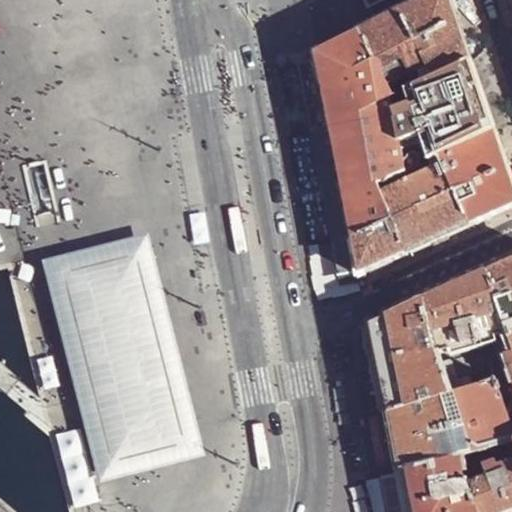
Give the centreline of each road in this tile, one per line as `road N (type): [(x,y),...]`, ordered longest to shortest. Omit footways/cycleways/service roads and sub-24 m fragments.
road 1 (secondary): [(298,336),(236,0)]
road 2 (residential): [(511,240),(298,336)]
road 3 (secondary): [(312,511),(317,460),(298,336)]
